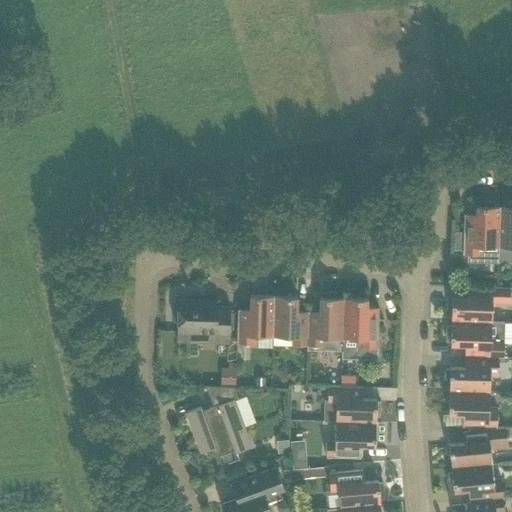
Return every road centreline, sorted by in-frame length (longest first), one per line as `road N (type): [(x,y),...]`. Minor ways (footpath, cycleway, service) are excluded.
road 1 (residential): [(185,511),(140,390),(143,278),(153,261),(415,268)]
road 2 (track): [(102,511),(66,325),(142,219)]
road 3 (residential): [(419,511),(410,403),(415,268)]
road 4 (track): [(142,219),(105,0)]
road 5 (residential): [(415,268),(435,236),(437,178),(453,170),(511,170)]
